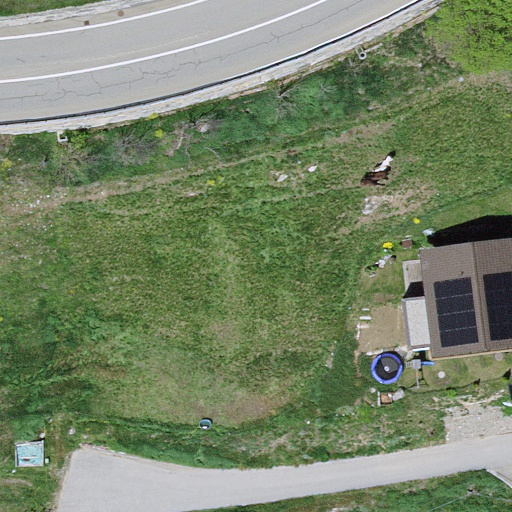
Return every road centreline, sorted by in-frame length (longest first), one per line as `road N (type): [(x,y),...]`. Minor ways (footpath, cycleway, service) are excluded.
road 1 (residential): [(511,457),(281,495),(61,496)]
road 2 (secondary): [(0,81),(112,65),(321,0)]
